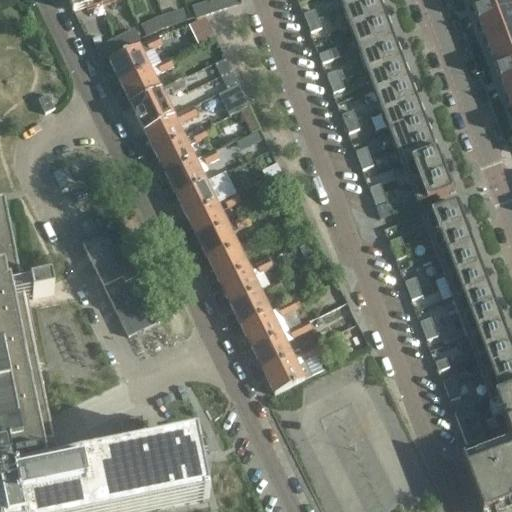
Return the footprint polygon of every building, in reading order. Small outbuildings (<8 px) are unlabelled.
[(67,0),(72,13),(111,0),(67,0)] [(214,0),(212,1),(216,11),(223,9),(220,0),(214,0)] [(220,0),(223,9),(230,6),(228,0),(220,0)] [(337,0),(342,12),(373,0),(337,0)] [(349,32),(385,19),(377,0),(373,0),(342,12),(349,32)] [(505,0),(478,0),(468,4),(475,24),(510,10),(505,0)] [(209,13),(216,11),(212,1),(205,3),(209,13)] [(202,16),(209,13),(205,3),(198,5),(202,16)] [(195,18),(202,16),(198,5),(191,8),(195,18)] [(177,13),(180,23),(187,21),(184,10),(177,13)] [(511,15),(510,10),(475,24),(483,43),(511,31),(511,15)] [(306,26),(317,22),(313,12),(302,16),(306,26)] [(173,25),(180,23),(177,13),(170,15),(173,25)] [(166,28),(173,25),(170,15),(162,17),(166,28)] [(162,29),(166,28),(162,17),(157,19),(154,21),(159,30),(162,29)] [(357,52),(392,39),(385,19),(349,32),(357,52)] [(152,34),(159,30),(154,21),(147,24),(152,34)] [(306,26),(309,34),(309,35),(320,31),(317,22),(306,26)] [(146,37),(152,34),(147,24),(141,27),(146,37)] [(129,34),(134,44),(140,40),(135,30),(129,34)] [(511,31),(483,43),(490,62),(511,53),(511,31)] [(122,37),(127,47),(134,44),(129,34),(122,37)] [(115,41),(120,50),(127,47),(122,37),(115,41)] [(108,63),(119,84),(158,65),(151,51),(162,46),(158,38),(108,63)] [(365,73),(400,59),(392,39),(357,52),(365,73)] [(113,54),(120,50),(115,41),(109,44),(113,54)] [(107,57),(113,54),(109,44),(102,47),(107,57)] [(100,60),(107,57),(102,47),(95,51),(100,60)] [(318,57),(321,65),(321,66),(332,62),(328,53),(318,57)] [(511,53),(490,62),(497,81),(511,75),(511,53)] [(372,93),(408,79),(400,59),(365,73),(372,93)] [(129,106),(160,91),(153,77),(173,68),(169,60),(158,65),(119,84),(129,106)] [(329,86),(339,82),(336,73),(325,77),(329,86)] [(511,75),(497,81),(505,101),(511,97),(511,75)] [(380,113),(415,100),(408,79),(372,93),(380,113)] [(171,96),(184,90),(179,81),(167,88),(171,96)] [(329,86),(332,95),(332,96),(343,91),(339,82),(329,86)] [(142,132),(173,118),(160,91),(129,106),(142,132)] [(44,116),(54,111),(47,97),(37,102),(44,116)] [(387,133),(423,120),(415,100),(380,113),(387,133)] [(153,154),(183,139),(178,128),(185,125),(184,122),(196,116),(192,108),(173,118),(142,132),(153,154)] [(344,127),(355,122),(351,113),(340,117),(344,127)] [(394,150),(429,136),(423,120),(387,133),(394,150)] [(344,127),(347,135),(348,136),(358,132),(355,122),(344,127)] [(164,176),(194,161),(187,147),(212,135),(208,127),(183,139),(153,154),(164,176)] [(400,166),(435,153),(429,136),(394,150),(400,166)] [(358,163),(369,159),(365,150),(354,154),(358,163)] [(174,197),(204,182),(199,172),(206,168),(205,165),(217,159),(214,151),(194,161),(164,176),(174,197)] [(443,173),(443,174),(446,173),(441,160),(438,161),(435,153),(400,166),(407,186),(443,173)] [(358,163),(361,172),(372,168),(369,159),(358,163)] [(215,204),(223,200),(235,194),(224,172),(204,182),(174,197),(185,219),(215,204)] [(446,181),(443,174),(443,173),(407,186),(415,207),(453,193),(448,180),(446,181)] [(372,200),(382,196),(379,186),(368,190),(372,200)] [(226,209),(239,202),(235,194),(223,200),(226,209)] [(372,200),(375,208),(375,209),(386,205),(382,196),(372,200)] [(52,445),(3,202),(0,202),(0,511),(139,511),(201,500),(189,442),(45,471),(41,447),(52,445)] [(196,241),(226,226),(215,204),(185,219),(196,241)] [(463,226),(463,225),(460,218),(462,217),(457,204),(420,218),(428,239),(463,226)] [(207,262),(236,247),(230,234),(249,224),(246,216),(226,226),(196,241),(207,262)] [(435,260),(471,246),(467,238),(470,237),(465,224),(463,225),(463,226),(428,239),(435,260)] [(125,297),(142,289),(133,272),(131,268),(113,231),(82,247),(110,304),(125,297)] [(243,244),(247,252),(260,246),(256,238),(243,244)] [(392,253),(402,249),(399,240),(388,244),(392,253)] [(443,280),(478,266),(471,246),(435,260),(443,280)] [(217,284),(247,269),(236,247),(207,262),(217,284)] [(402,249),(392,253),(395,262),(406,258),(402,249)] [(228,306),(258,291),(265,288),(267,287),(260,273),(271,268),(267,260),(247,269),(217,284),(228,306)] [(450,300),(486,287),(478,266),(443,280),(450,300)] [(407,293),(418,289),(414,280),(404,284),(407,293)] [(265,288),(269,295),(281,289),(277,281),(267,287),(265,288)] [(32,301),(53,297),(50,282),(29,286),(32,301)] [(458,320),(493,307),(486,287),(450,300),(458,320)] [(138,359),(169,344),(142,289),(125,297),(110,304),(138,359)] [(418,289),(407,293),(411,303),(421,299),(418,289)] [(239,328),(269,313),(258,291),(228,306),(239,328)] [(276,310),(280,318),(302,307),(299,299),(276,310)] [(501,327),(501,328),(504,327),(499,314),(497,315),(493,307),(458,320),(466,340),(501,327)] [(250,350),(280,336),(269,313),(239,328),(250,350)] [(422,334),(433,330),(429,320),(419,324),(422,334)] [(287,333),(291,341),(314,329),(310,321),(287,333)] [(504,335),(501,328),(501,327),(466,340),(473,360),(509,347),(509,348),(511,347),(507,334),(504,335)] [(433,330),(422,334),(426,343),(437,339),(433,330)] [(261,373),(291,359),(280,336),(250,350),(261,373)] [(261,373),(272,395),(310,377),(302,363),(325,352),(321,344),(291,359),(261,373)] [(511,368),(511,355),(509,348),(509,347),(473,360),(481,381),(511,368)] [(437,374),(448,370),(445,361),(434,365),(437,374)] [(494,400),(511,392),(511,368),(481,381),(489,402),(494,400)] [(445,394),(456,390),(452,381),(442,385),(445,394)] [(456,390),(445,394),(449,403),(459,399),(456,390)] [(511,451),(464,470),(479,511),(490,511),(511,504),(511,392),(494,400),(510,442),(511,441),(511,451)] [(465,447),(484,440),(472,408),(453,415),(465,447)]
